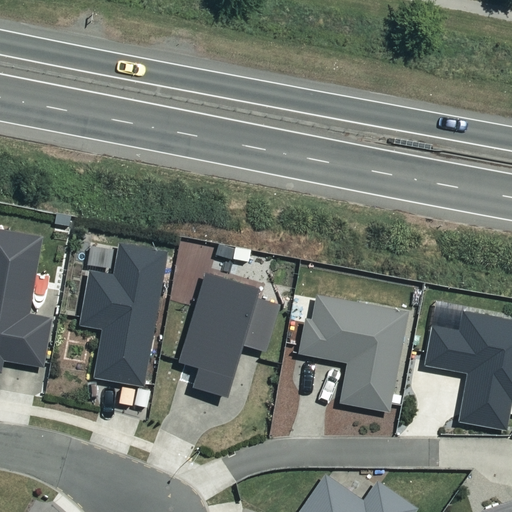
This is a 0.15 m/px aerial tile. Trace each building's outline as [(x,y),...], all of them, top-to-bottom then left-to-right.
[(3,359),(43,366),(52,315),(29,311),(43,235),(0,227),(0,371),(1,371),(3,359)] [(102,327),(94,375),(145,384),(168,250),(119,241),(113,273),(89,269),(79,323),(102,327)] [(198,366),(193,384),(228,395),(243,343),(266,350),(280,302),(258,296),(260,286),(205,270),(179,360),(198,366)] [(347,361),(339,401),(390,410),(409,310),(316,293),(312,317),(304,316),(298,352),(347,361)] [(468,371),(459,420),(507,428),(511,400),(511,317),(463,309),(459,330),(431,325),(424,363),(468,371)] [(414,511),(418,507),(377,478),(363,498),(326,472),(297,511),(414,511)]
